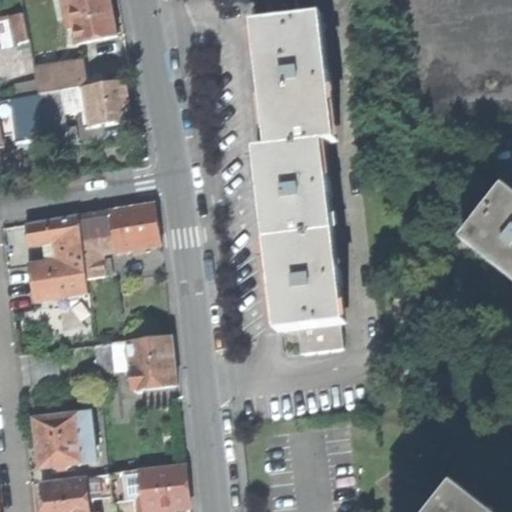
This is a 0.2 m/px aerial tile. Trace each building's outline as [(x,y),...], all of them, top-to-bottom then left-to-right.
[(81,44),(118,37),(114,19),(111,0),(99,0),(65,6),(68,23),(77,22),(81,44)] [(275,0),(278,25),(320,20),(317,0),(275,0)] [(511,0),(387,0),(402,132),(511,120),(511,0)] [(26,16),(13,18),(17,43),(31,41),(26,16)] [(0,20),(0,46),(17,43),(13,18),(0,20)] [(276,134),(277,152),(323,147),(335,145),(329,91),(335,90),(333,74),(326,75),(320,20),(278,25),(264,27),(269,71),(272,100),(279,99),(283,133),(276,134)] [(59,92),(68,90),(82,88),(91,87),(87,61),(38,69),(42,95),(59,92)] [(92,112),(95,128),(135,121),(132,102),(128,80),(91,87),(82,88),(86,113),(92,112)] [(72,115),(86,113),(82,88),(68,90),(72,115)] [(66,132),(59,92),(42,95),(47,121),(50,140),(51,147),(78,142),(76,130),(66,132)] [(27,97),(31,123),(47,121),(42,95),(27,97)] [(12,100),(17,126),(31,123),(27,97),(12,100)] [(0,116),(2,128),(17,126),(12,100),(0,101),(0,116)] [(20,145),(50,140),(47,121),(31,123),(17,126),(20,145)] [(272,200),(277,243),(333,236),(329,200),(335,199),(333,181),(327,182),(323,147),(277,152),(267,153),(272,200)] [(511,201),(503,195),(470,238),(511,270),(511,201)] [(160,207),(115,212),(118,235),(121,253),(165,247),(163,227),(160,207)] [(115,212),(81,217),(84,239),(103,237),(118,235),(115,212)] [(52,221),(55,242),(71,240),(73,259),(87,257),(84,239),(81,217),(52,221)] [(32,245),(55,242),(52,221),(29,223),(32,245)] [(121,253),(118,235),(103,237),(106,255),(121,253)] [(302,331),(343,327),(338,289),(346,288),(344,272),(337,273),(333,236),(277,243),(282,289),(287,333),(302,331)] [(106,255),(103,237),(84,239),(87,257),(106,255)] [(36,302),(91,295),(90,281),(87,257),(73,259),(71,240),(55,242),(57,261),(31,265),(33,284),(36,302)] [(109,278),(106,255),(87,257),(90,281),(109,278)] [(345,351),(343,327),(302,331),(305,355),(345,351)] [(136,370),(138,390),(180,386),(177,361),(174,337),(133,342),(136,370)] [(120,371),(136,370),(133,342),(117,343),(120,368),(120,371)] [(99,370),(120,368),(117,343),(96,345),(99,370)] [(31,354),(34,384),(62,381),(58,351),(31,354)] [(96,413),(81,415),(83,436),(98,434),(96,413)] [(44,468),(86,463),(83,436),(81,415),(38,419),(42,448),(44,468)] [(98,434),(83,436),(86,463),(101,462),(98,434)] [(112,500),(138,497),(146,496),(143,474),(143,469),(109,473),(110,477),(112,500)] [(146,496),(147,511),(161,511),(185,509),(192,509),(190,486),(188,469),(143,474),(146,496)] [(91,502),(112,500),(110,477),(89,480),(91,502)] [(48,506),(48,511),(92,511),(91,502),(89,480),(46,485),(48,506)] [(185,511),(185,509),(161,511),(147,511),(146,496),(138,497),(139,511),(185,511)] [(478,511),(462,499),(452,511),(478,511)]
